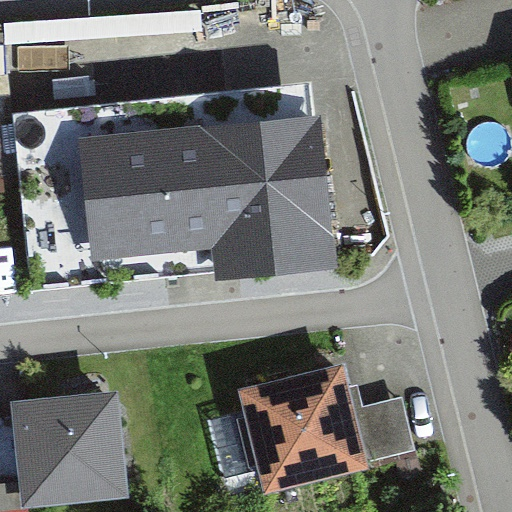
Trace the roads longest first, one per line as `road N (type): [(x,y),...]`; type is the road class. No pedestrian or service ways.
road 1 (residential): [(0,344),(456,294)]
road 2 (residential): [(456,294),(383,0)]
road 3 (residential): [(507,511),(456,294)]
